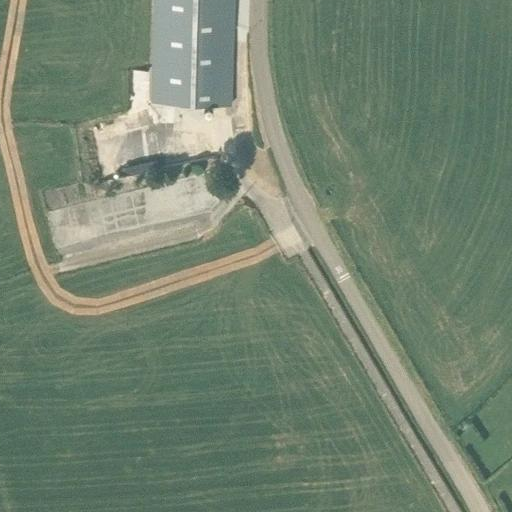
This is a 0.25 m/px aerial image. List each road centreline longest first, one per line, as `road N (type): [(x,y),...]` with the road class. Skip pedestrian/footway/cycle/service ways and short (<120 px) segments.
road 1 (unclassified): [(478,511),(295,191)]
road 2 (residential): [(295,191),(263,83),(258,0)]
